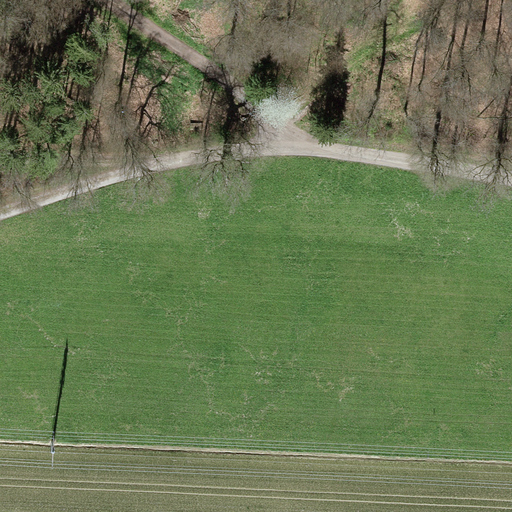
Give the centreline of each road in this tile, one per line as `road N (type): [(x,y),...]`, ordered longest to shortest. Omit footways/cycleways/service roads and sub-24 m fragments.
road 1 (track): [(0,229),(302,145)]
road 2 (track): [(0,164),(302,145)]
road 3 (track): [(302,145),(231,81),(94,0)]
road 4 (track): [(302,145),(511,185)]
